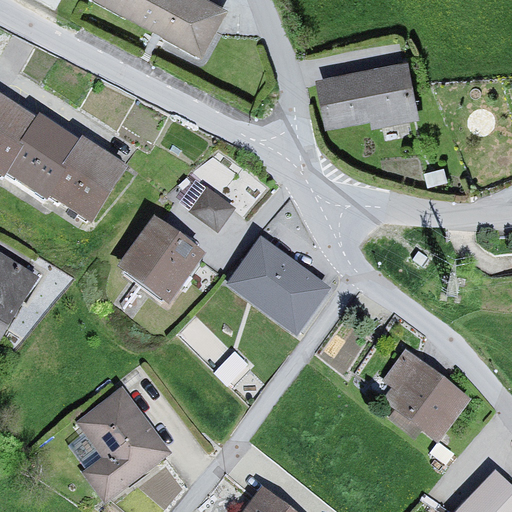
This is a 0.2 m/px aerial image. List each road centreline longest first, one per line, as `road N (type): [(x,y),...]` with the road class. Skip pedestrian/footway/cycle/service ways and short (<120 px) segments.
road 1 (residential): [(322,191),(2,0)]
road 2 (residential): [(369,265),(174,511)]
road 3 (residential): [(511,422),(447,338),(369,265)]
road 4 (residential): [(322,191),(261,0)]
road 5 (residential): [(322,191),(402,213),(511,216)]
